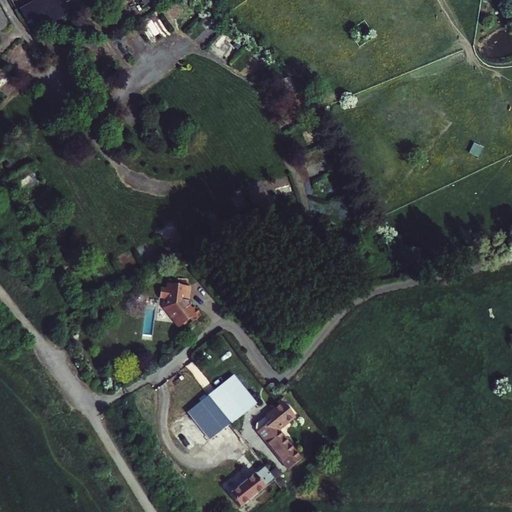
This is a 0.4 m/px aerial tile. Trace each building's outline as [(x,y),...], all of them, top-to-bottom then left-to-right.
[(59,0),(35,0),(19,9),(33,33),(67,15),(59,0)] [(122,0),(97,15),(106,28),(143,6),(140,0),(122,0)] [(163,8),(170,21),(183,14),(177,1),(163,8)] [(0,9),(0,31),(9,26),(0,9)] [(145,24),(152,37),(166,29),(160,17),(145,24)] [(282,82),(288,96),(297,92),(291,78),(282,82)] [(288,96),(282,82),(277,84),(281,92),(283,98),(288,96)] [(149,83),(141,89),(147,98),(155,92),(149,83)] [(470,154),(479,157),(482,146),(473,143),(470,154)] [(14,177),(21,189),(33,181),(26,170),(14,177)] [(275,187),(278,201),(293,198),(290,184),(275,187)] [(175,225),(159,233),(168,251),(184,243),(175,225)] [(159,298),(163,299),(168,299),(167,306),(169,310),(168,311),(172,317),(175,317),(175,320),(180,326),(187,321),(190,324),(201,315),(195,307),(193,307),(190,309),(188,305),(190,304),(189,300),(191,286),(186,285),(187,280),(177,279),(177,282),(168,281),(167,289),(160,288),(159,298)] [(168,299),(163,299),(162,308),(178,327),(180,326),(175,320),(175,317),(172,317),(168,311),(169,310),(167,306),(168,299)] [(234,376),(209,395),(168,428),(191,456),(231,424),(256,404),(234,376)] [(253,426),(258,433),(288,470),(301,459),(293,450),(297,446),(289,437),(285,440),(278,430),(294,416),(287,407),(290,405),(283,396),(276,402),(279,405),(266,416),(253,426)] [(264,468),(229,496),(240,509),(275,481),(264,468)]
